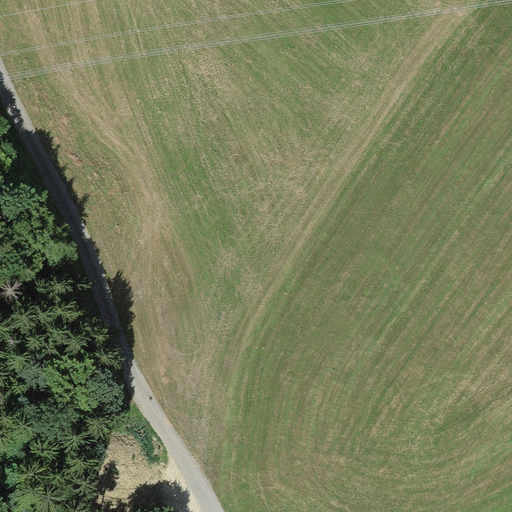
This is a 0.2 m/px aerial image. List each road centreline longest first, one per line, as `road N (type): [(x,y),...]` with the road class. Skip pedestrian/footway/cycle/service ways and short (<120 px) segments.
road 1 (track): [(458,0),(237,330),(218,397),(211,511)]
road 2 (track): [(0,72),(133,377),(209,511)]
